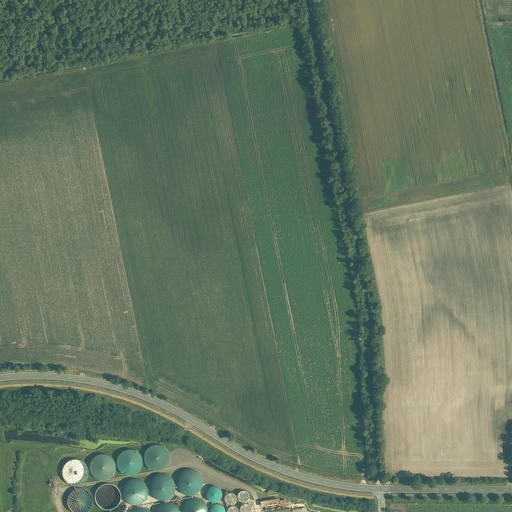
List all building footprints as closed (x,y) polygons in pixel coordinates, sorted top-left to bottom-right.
[(146,461),(148,465),(151,467),(155,469),(159,470),(163,469),(167,467),(170,463),(172,459),(172,454),(170,450),(168,447),(164,444),(159,443),(155,444),(151,446),(148,449),(146,452),(145,457),(146,461)] [(119,466),(121,469),(124,472),(128,474),(132,475),(136,474),(140,471),(143,468),(144,464),(144,459),(143,455),(140,451),(136,449),(132,448),(127,448),(123,450),(120,453),(118,457),(118,461),(119,466)] [(92,471),(94,474),(97,477),(101,479),(105,480),(109,479),(113,477),(116,473),(117,469),(117,464),(116,460),(113,457),(109,454),(105,453),(100,454),(96,456),(93,459),(91,462),(91,467),(92,471)] [(64,476),(66,480),(69,482),(73,484),(77,485),(81,484),(85,482),(88,478),(89,474),(90,469),(88,465),(85,462),(82,459),(77,458),(73,459),(69,461),(66,464),(64,467),(63,472),(64,476)] [(178,485),(180,489),(183,492),(187,494),(191,494),(196,493),(200,491),(202,487),(204,483),(204,479),(203,474),(200,471),(196,468),(192,467),(187,468),(183,470),(180,473),(178,477),(178,481),(178,485)] [(151,490),(153,493),(156,496),(160,498),(164,499),(169,498),(173,496),(175,492),(177,488),(177,483),(176,479),(173,475),(169,473),(165,472),(160,473),(156,475),(153,478),(151,481),(151,486),(151,490)] [(123,490),(124,495),(126,498),(129,501),(133,503),(137,503),(141,503),(145,500),(148,497),(150,493),(150,488),(148,484),(145,480),(142,478),(137,477),(133,477),(129,479),(126,482),(124,486),(123,490)] [(97,500),(99,503),(102,506),(106,508),(110,509),(114,508),(118,505),(121,502),(123,498),(123,493),(121,489),(118,485),(115,483),(110,482),(106,483),(102,484),(99,487),(97,491),(96,495),(97,500)] [(207,493),(208,495),(209,498),(211,500),(214,501),(216,501),(219,500),(221,499),(223,497),(224,494),(223,492),(223,489),(221,487),(219,486),(217,485),(214,485),(212,486),(209,488),(208,490),(207,493)] [(69,505),(71,508),(74,511),(75,511),(87,511),(90,511),(93,507),(95,503),(95,498),(93,494),(91,490),(87,488),(82,487),(78,488),(74,490),(71,493),(69,496),(68,501),(69,505)] [(241,499),(242,500),(244,501),(246,501),(248,500),(250,499),(251,497),(251,495),(251,493),(250,492),(249,490),(247,489),(245,489),(244,489),(242,490),(240,491),(240,493),(239,495),(240,497),(241,499)] [(228,501),(230,503),(231,503),(233,503),(235,502),(237,501),(238,499),(238,497),(238,496),(237,494),(236,493),(234,492),(232,491),(231,492),(229,492),(227,494),(227,496),(226,498),(227,500),(228,501)] [(182,511),(208,511),(209,508),(208,503),(205,500),(201,497),(197,496),(192,497),(188,499),(185,502),(183,506),(182,510),(182,511)] [(181,511),(181,508),(178,504),(174,502),(170,501),(165,501),(161,503),(158,506),(156,510),(155,511),(181,511)] [(211,511),(210,511),(226,511),(227,510),(226,507),(224,505),(222,504),(220,503),(217,503),(215,504),(213,506),(211,508),(211,511)] [(242,511),(252,511),(253,510),(254,509),(253,507),(253,505),(251,504),(250,503),(248,503),(246,503),(244,504),(243,505),(242,507),(242,509),(242,511)]
